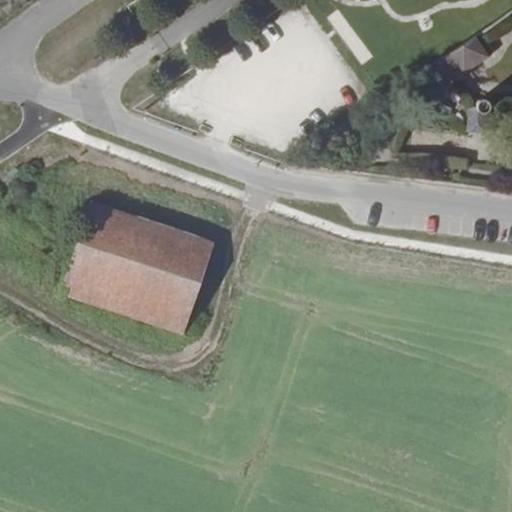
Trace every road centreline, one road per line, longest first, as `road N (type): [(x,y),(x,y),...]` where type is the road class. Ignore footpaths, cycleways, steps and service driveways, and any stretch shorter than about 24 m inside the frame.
road 1 (unclassified): [(0,83),(297,189),(511,217)]
road 2 (track): [(0,289),(137,360),(173,366),(207,332),(244,236),(276,182)]
